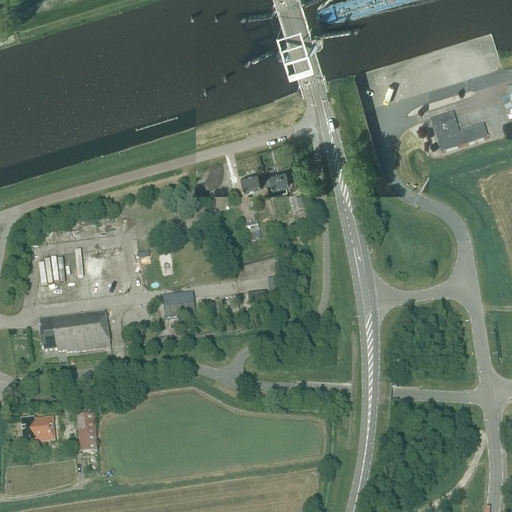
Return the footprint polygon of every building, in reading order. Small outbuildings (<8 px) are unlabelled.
[(273,10),(273,13),(275,13),(277,14),(301,7),(305,4),(304,1),(299,1),(275,8),(273,10)] [(280,50),(276,53),(279,60),(283,61),(319,50),(322,46),(321,39),(315,38),(280,50)] [(454,114),(431,121),(441,154),(488,140),(484,126),(460,134),(454,114)] [(264,178),(266,186),(271,184),(272,190),(290,186),(286,172),(264,178)] [(266,186),(264,178),(259,179),(257,174),(241,179),(244,193),(261,188),(261,187),(266,186)] [(306,210),(302,196),(292,199),(295,213),(306,210)] [(245,224),(248,235),(260,232),(257,221),(245,224)] [(267,292),(249,294),(250,304),(268,302),(267,292)] [(111,349),(106,311),(39,320),(43,353),(57,351),(57,354),(66,352),(66,354),(75,353),(75,354),(111,349)] [(95,416),(78,417),(81,454),(98,452),(95,416)] [(34,421),(34,420),(21,421),(23,442),(36,441),(37,444),(41,443),(46,443),(55,442),(53,419),(34,421)]
